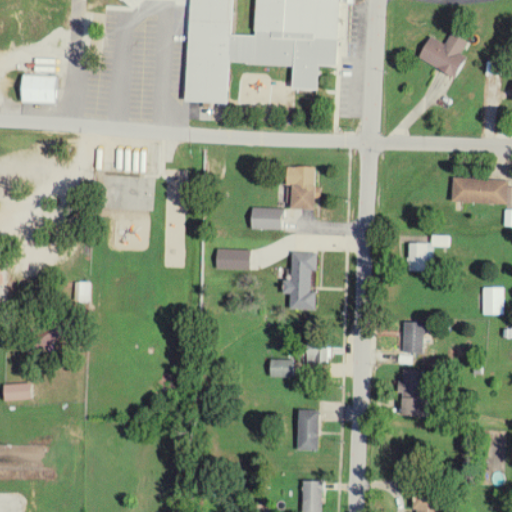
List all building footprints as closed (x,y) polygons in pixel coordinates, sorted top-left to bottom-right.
[(193,0),(190,101),(232,103),(234,63),(298,66),(297,88),(322,90),(323,65),(340,66),(342,0),(193,0)] [(110,39),(148,41),(149,20),(111,19),(110,39)] [(471,57),(464,54),(471,41),(455,33),(449,44),(434,36),(423,58),(461,77),(471,57)] [(107,59),(148,63),(150,48),(108,44),(107,59)] [(26,102),(59,102),(59,75),(27,75),(26,102)] [(163,83),(115,83),(115,106),(163,106),(163,83)] [(320,166),(298,166),(298,208),(320,208),(320,166)] [(511,203),(511,179),(457,177),(456,201),(511,203)] [(287,207),(257,207),(257,228),(287,228),(287,207)] [(412,242),(412,271),(435,271),(435,242),(412,242)] [(220,268),(241,268),(241,248),(220,248),(220,268)] [(295,279),(288,279),(288,293),(294,293),(293,309),(319,310),(319,251),(295,250),(295,279)] [(93,282),(78,282),(78,301),(93,301),(93,282)] [(505,314),(505,287),(485,287),(485,314),(505,314)] [(427,356),(427,322),(408,322),(408,356),(427,356)] [(310,361),(330,361),(330,343),(310,343),(310,361)] [(298,377),(298,359),(274,359),(274,377),(298,377)] [(404,416),(430,416),(430,370),(404,370),(404,416)] [(35,399),(35,383),(7,384),(8,400),(35,399)] [(321,450),(321,410),(302,410),(302,450),(321,450)] [(325,511),(326,481),(306,481),(305,511),(325,511)]
